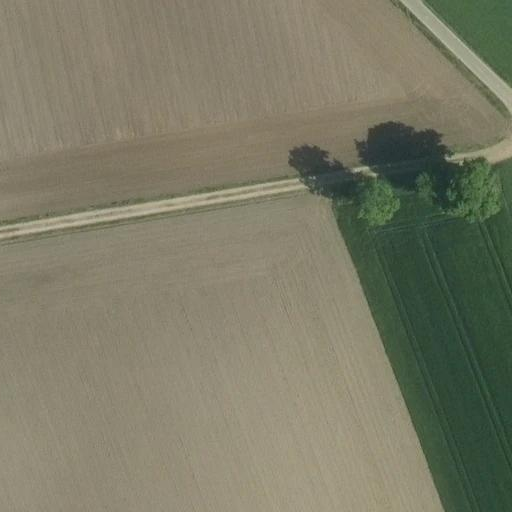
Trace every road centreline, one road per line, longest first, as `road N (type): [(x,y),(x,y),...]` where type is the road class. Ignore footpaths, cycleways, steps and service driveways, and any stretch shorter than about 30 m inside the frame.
road 1 (track): [(511,150),(0,235)]
road 2 (unclassified): [(407,0),(511,107)]
